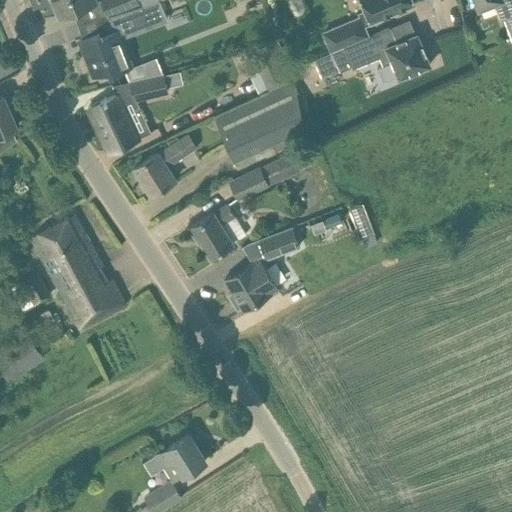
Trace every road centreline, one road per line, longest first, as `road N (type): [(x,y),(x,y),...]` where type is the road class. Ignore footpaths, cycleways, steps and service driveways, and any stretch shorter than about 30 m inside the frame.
road 1 (residential): [(219,358),(60,117),(9,0)]
road 2 (residential): [(511,187),(400,234),(407,266),(397,279),(219,358)]
road 3 (residential): [(314,511),(219,358)]
